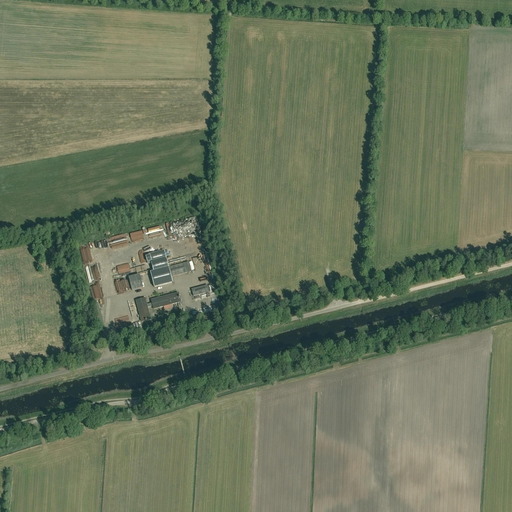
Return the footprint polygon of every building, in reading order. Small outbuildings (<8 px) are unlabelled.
[(164,251),(146,255),(148,264),(166,260),(164,251)] [(172,283),(169,268),(150,273),(154,288),(172,283)] [(139,276),(129,278),(132,291),(142,288),(139,276)] [(207,286),(192,290),(194,297),(209,293),(207,286)] [(154,310),(180,303),(178,294),(151,300),(152,303),(147,305),(145,299),(136,301),(141,322),(150,320),(147,308),(153,306),(154,310)] [(94,304),(100,330),(104,329),(98,303),(94,304)]
